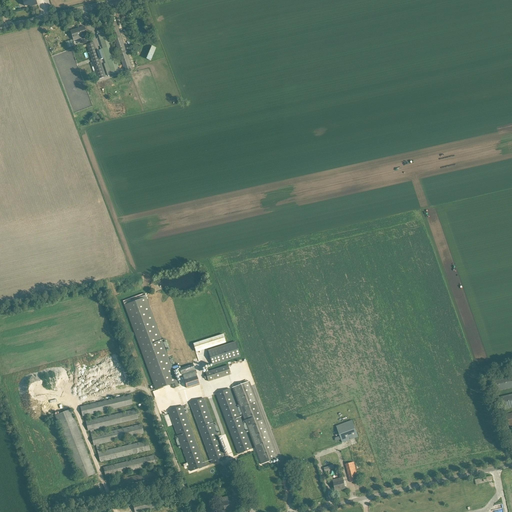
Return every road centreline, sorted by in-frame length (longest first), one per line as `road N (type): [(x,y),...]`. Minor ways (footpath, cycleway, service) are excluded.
road 1 (unclassified): [(307,511),(511,465)]
road 2 (unclassified): [(0,27),(119,0)]
